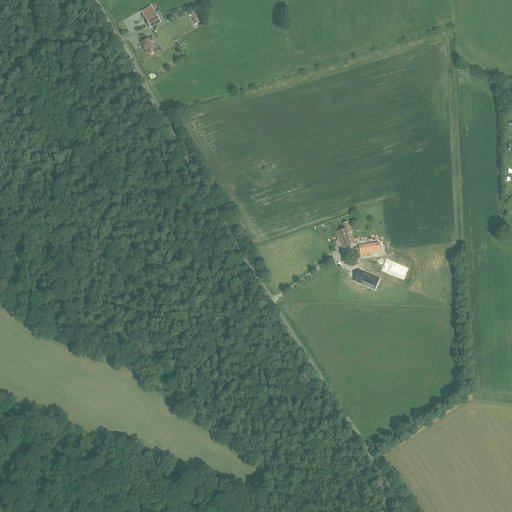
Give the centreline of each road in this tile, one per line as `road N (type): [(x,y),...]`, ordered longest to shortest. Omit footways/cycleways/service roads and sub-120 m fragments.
road 1 (unclassified): [(406,511),(116,35)]
road 2 (unclassified): [(0,87),(35,49),(116,35)]
